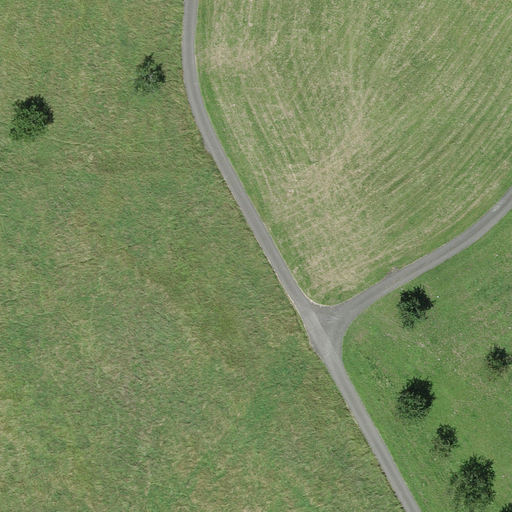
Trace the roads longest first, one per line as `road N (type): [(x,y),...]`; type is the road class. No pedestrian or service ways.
road 1 (track): [(194,0),(188,60),(208,137),(323,336)]
road 2 (track): [(323,336),(363,303),(477,238),(511,200)]
road 3 (track): [(413,511),(323,336)]
